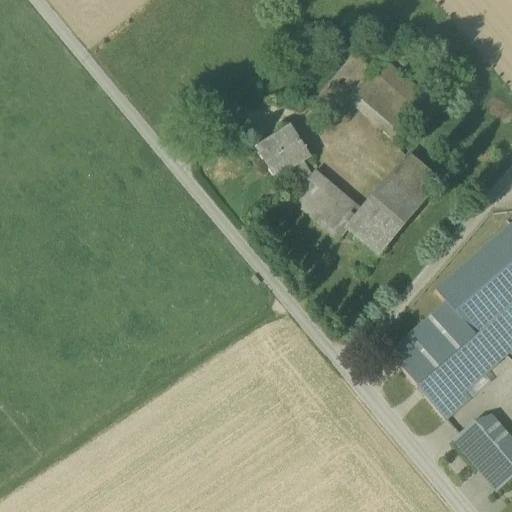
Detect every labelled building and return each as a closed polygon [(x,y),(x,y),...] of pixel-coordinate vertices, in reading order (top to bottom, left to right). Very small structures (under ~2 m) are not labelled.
[(331,85),(348,100),(371,73),(354,58),(331,85)] [(382,59),(371,73),(417,113),(429,100),(382,59)] [(404,129),(417,113),(371,73),(348,100),(347,102),(392,142),(404,129)] [(308,112),(326,126),(347,102),(348,100),(331,85),(308,112)] [(251,94),(255,103),(262,100),(258,91),(251,94)] [(274,181),(292,170),(302,164),(308,160),(290,130),(255,152),(274,181)] [(407,160),(359,217),(346,231),(347,232),(377,257),(438,185),(407,160)] [(311,178),(302,164),(292,170),(302,188),(311,178)] [(338,243),(347,232),(346,231),(359,217),(311,177),(311,178),(302,188),(290,202),(338,243)] [(434,293),(445,305),(447,303),(474,337),(497,365),(511,351),(511,228),(511,227),(434,293)] [(387,355),(415,389),(474,337),(447,303),(445,305),(387,355)] [(497,365),(474,337),(415,389),(444,422),(469,400),(463,393),(497,365)] [(451,443),(496,494),(511,480),(511,446),(488,419),(472,424),(451,443)]
